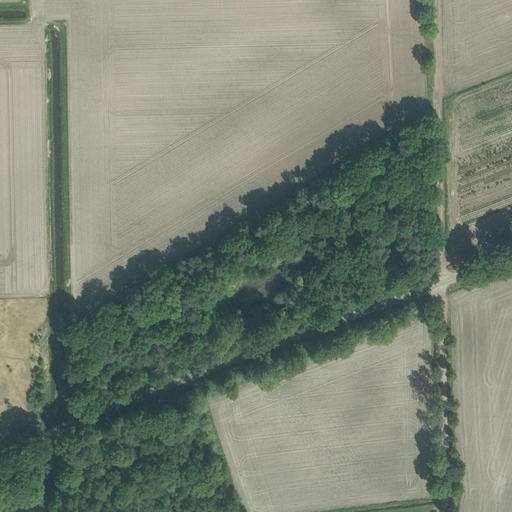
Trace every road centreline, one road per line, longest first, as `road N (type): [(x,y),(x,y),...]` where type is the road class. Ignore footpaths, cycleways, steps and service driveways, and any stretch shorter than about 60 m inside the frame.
road 1 (unclassified): [(0,464),(64,418),(511,250)]
road 2 (track): [(438,276),(434,0)]
road 3 (track): [(438,276),(444,511)]
